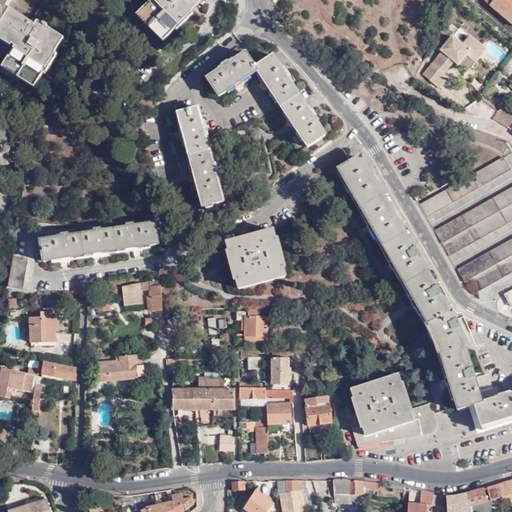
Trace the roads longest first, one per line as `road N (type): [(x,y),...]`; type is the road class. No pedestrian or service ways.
road 1 (residential): [(511,327),(463,295),(375,149),(269,26),(259,0)]
road 2 (tertiary): [(212,475),(358,467),(449,479),(511,463)]
road 3 (tertiary): [(62,474),(118,487),(212,475)]
road 4 (residential): [(398,76),(424,100),(511,138)]
